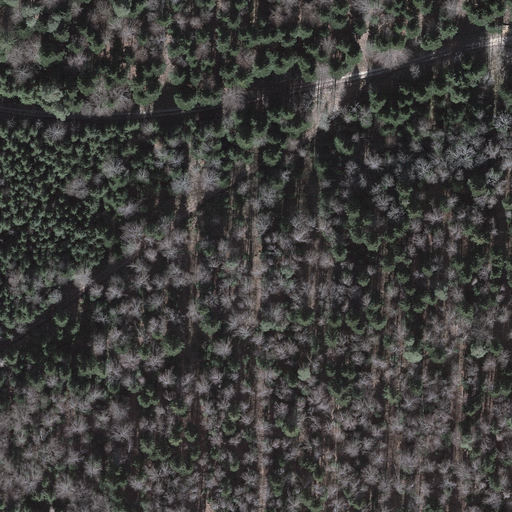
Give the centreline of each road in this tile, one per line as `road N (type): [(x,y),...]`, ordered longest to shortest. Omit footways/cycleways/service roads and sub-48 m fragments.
road 1 (track): [(0,107),(97,115),(177,110),(511,37)]
road 2 (track): [(385,69),(293,146),(221,187),(0,345)]
road 3 (track): [(298,437),(511,286)]
